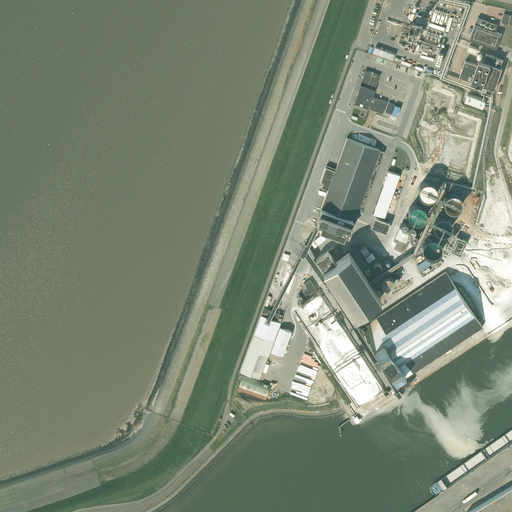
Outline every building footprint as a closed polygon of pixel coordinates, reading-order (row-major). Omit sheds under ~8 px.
[(502,22),(511,24),(511,15),(504,14),(502,22)] [(498,24),(478,17),(476,24),(475,24),(470,39),(497,49),(502,34),(495,31),(498,24)] [(388,30),(402,34),(405,23),(392,19),(388,30)] [(418,46),(421,38),(411,34),(408,42),(418,46)] [(373,51),(379,53),(381,47),(375,45),(373,51)] [(469,46),(467,51),(475,54),(477,48),(469,46)] [(399,60),(402,53),(387,48),(385,55),(399,60)] [(477,64),(465,60),(459,77),(495,90),(503,68),(501,67),(503,59),(486,53),(483,61),(479,59),(477,64)] [(413,66),(422,69),(423,63),(415,60),(413,66)] [(363,75),(354,102),(354,103),(383,113),(387,102),(372,96),(380,75),(365,70),(365,72),(362,73),(363,75)] [(465,99),(483,105),(486,98),(468,92),(465,99)] [(394,104),(389,102),(385,112),(391,114),(394,104)] [(325,167),(320,182),(330,185),(317,221),(320,223),(319,227),(329,231),(329,233),(333,234),(333,233),(343,236),(345,232),(348,233),(351,225),(353,225),(380,150),(347,138),(335,171),(325,167)] [(388,171),(371,218),(382,222),(400,175),(388,171)] [(428,181),(427,181),(426,181),(425,181),(424,181),(423,182),(422,182),(421,183),(420,184),(419,185),(419,186),(418,187),(418,188),(418,189),(418,190),(418,191),(418,192),(418,193),(419,194),(419,195),(420,196),(421,196),(421,197),(422,198),(423,198),(424,199),(425,199),(426,199),(427,199),(428,199),(429,199),(430,198),(431,198),(432,197),(433,197),(434,196),(435,195),(435,194),(436,193),(436,192),(436,191),(436,190),(436,189),(436,188),(436,187),(436,186),(435,185),(434,184),(433,183),(432,182),(431,182),(430,181),(429,181),(428,181)] [(444,204),(444,205),(445,206),(445,207),(446,208),(447,209),(448,210),(449,210),(450,211),(451,211),(453,211),(454,211),(455,211),(456,210),(457,210),(458,209),(459,208),(460,207),(461,206),(461,205),(461,204),(462,203),(462,202),(462,200),(461,199),(461,198),(461,197),(460,196),(459,195),(458,194),(457,194),(456,193),(455,193),(454,192),(453,192),(451,192),(450,193),(449,193),(448,194),(447,194),(446,195),(445,196),(445,197),(444,198),(444,199),(443,200),(443,202),(443,203),(444,204)] [(408,213),(408,214),(408,215),(408,216),(408,217),(409,217),(409,218),(410,219),(411,220),(412,220),(412,221),(413,221),(414,222),(415,222),(416,222),(417,222),(418,222),(419,222),(420,221),(421,221),(422,220),(423,220),(423,219),(424,218),(425,218),(425,217),(426,216),(426,215),(426,214),(426,213),(426,212),(426,211),(426,210),(425,209),(425,208),(424,207),(423,206),(422,205),(421,205),(420,204),(419,204),(418,204),(417,204),(416,204),(415,204),(414,204),(413,205),(412,205),(411,206),(410,206),(410,207),(409,208),(409,209),(408,210),(408,211),(408,212),(408,213)] [(433,224),(433,225),(433,226),(433,227),(434,228),(434,229),(435,229),(435,230),(435,231),(436,231),(436,232),(437,232),(438,232),(438,233),(439,233),(440,233),(441,233),(441,234),(442,234),(443,234),(443,233),(444,233),(445,233),(446,233),(446,232),(447,232),(448,232),(448,231),(449,231),(449,230),(450,230),(450,229),(450,228),(451,228),(451,227),(451,226),(451,225),(451,224),(451,223),(451,222),(451,221),(450,220),(450,219),(449,219),(449,218),(448,218),(448,217),(447,217),(447,216),(446,216),(445,216),(444,215),(443,215),(442,215),(441,215),(440,215),(440,216),(439,216),(438,216),(437,217),(436,217),(436,218),(435,218),(435,219),(434,219),(434,220),(434,221),(433,221),(433,222),(433,223),(433,224)] [(412,223),(411,223),(410,223),(409,223),(409,224),(408,224),(407,225),(407,226),(407,227),(407,228),(407,229),(408,230),(409,231),(410,231),(411,231),(412,231),(413,230),(414,230),(414,229),(415,228),(415,227),(415,226),(414,226),(414,225),(414,224),(413,224),(412,223)] [(410,231),(399,226),(393,241),(397,243),(394,248),(404,253),(409,242),(406,241),(410,231)] [(416,233),(416,232),(415,232),(414,231),(413,231),(412,231),(411,232),(410,232),(410,233),(409,234),(409,235),(409,236),(409,237),(410,238),(411,239),(412,239),(413,239),(414,239),(415,239),(416,238),(417,237),(417,236),(417,235),(417,234),(416,233)] [(455,237),(455,236),(455,235),(455,234),(454,234),(454,233),(453,233),(453,232),(452,232),(451,232),(450,232),(449,232),(448,232),(448,233),(447,233),(447,234),(447,235),(447,236),(447,237),(447,238),(448,238),(448,239),(449,239),(449,240),(450,240),(451,240),(452,240),(453,239),(454,239),(454,238),(455,238),(455,237)] [(461,256),(467,241),(456,236),(450,251),(461,256)] [(442,249),(442,248),(442,247),(442,246),(442,245),(441,244),(441,243),(441,242),(440,241),(439,240),(438,239),(437,239),(436,238),(435,238),(434,237),(433,237),(432,237),(431,237),(430,237),(429,237),(428,238),(427,238),(426,239),(425,240),(424,240),(424,241),(423,242),(422,243),(422,244),(422,245),(422,247),(422,248),(422,249),(422,250),(422,251),(423,252),(424,253),(424,254),(425,255),(426,255),(427,256),(428,256),(429,257),(430,257),(431,257),(432,257),(433,257),(434,257),(435,257),(436,256),(437,256),(438,255),(439,254),(440,253),(441,252),(441,251),(441,250),(442,249)] [(360,269),(366,265),(359,254),(353,258),(349,252),(341,258),(334,246),(316,258),(317,259),(312,262),(319,273),(323,270),(331,282),(326,286),(329,290),(334,286),(353,316),(380,298),(360,269)] [(382,267),(382,266),(381,265),(381,264),(380,263),(379,263),(378,262),(377,262),(376,262),(375,263),(374,264),(373,264),(373,265),(373,266),(373,267),(373,268),(373,269),(374,270),(375,271),(376,271),(377,271),(378,271),(379,271),(380,271),(380,270),(381,269),(381,268),(382,267)] [(397,382),(482,326),(446,271),(361,327),(377,353),(372,356),(379,365),(384,362),(397,382)] [(381,283),(381,284),(381,285),(382,286),(383,287),(384,288),(385,288),(386,288),(387,288),(388,288),(390,288),(391,287),(392,287),(392,286),(393,285),(393,283),(394,282),(394,281),(393,280),(393,279),(392,278),(391,277),(390,276),(389,276),(388,275),(387,275),(386,275),(385,276),(384,276),(383,277),(382,278),(381,279),(381,280),(381,281),(381,283)] [(306,297),(317,290),(310,279),(304,283),(307,288),(302,291),(306,297)] [(241,372),(260,379),(280,322),(277,321),(278,316),(282,318),(283,315),(264,308),(241,372)] [(280,327),(271,351),(283,355),(291,331),(280,327)] [(311,363),(313,358),(289,351),(287,359),(297,363),(295,369),(300,370),(303,360),(311,363)] [(279,379),(291,381),(291,378),(293,378),(293,375),(289,374),(289,375),(286,375),(286,374),(280,373),(279,379)] [(237,390),(265,400),(270,386),(242,376),(237,390)] [(511,511),(511,486),(468,511),(511,511)]
